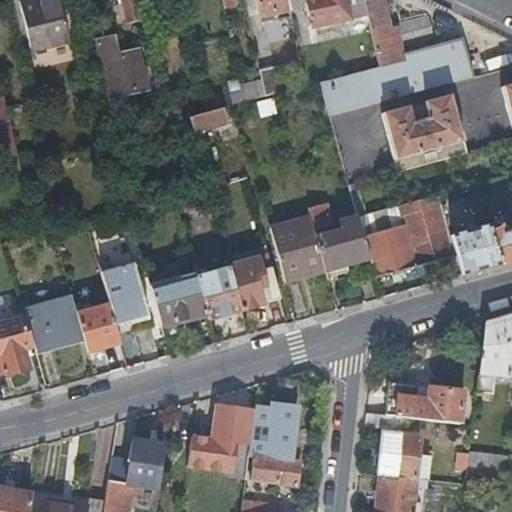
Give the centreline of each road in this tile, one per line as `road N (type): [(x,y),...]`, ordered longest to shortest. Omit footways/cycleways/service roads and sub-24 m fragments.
road 1 (residential): [(0,428),(345,333)]
road 2 (residential): [(338,511),(352,385),(345,333)]
road 3 (residential): [(345,333),(511,285)]
